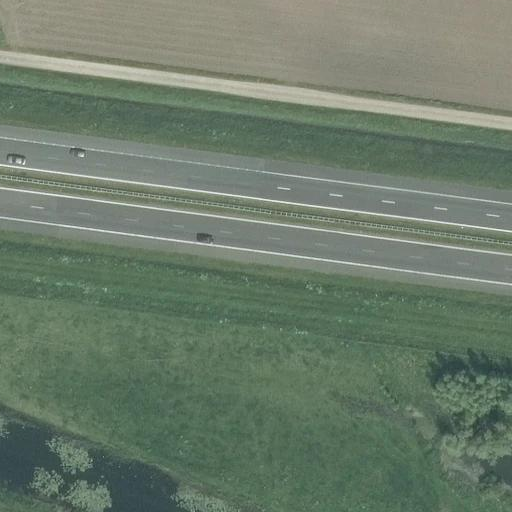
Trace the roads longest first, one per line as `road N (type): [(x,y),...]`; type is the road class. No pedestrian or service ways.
road 1 (motorway): [(511,220),(0,152)]
road 2 (unclassified): [(0,56),(511,123)]
road 3 (motorway): [(0,205),(511,272)]
